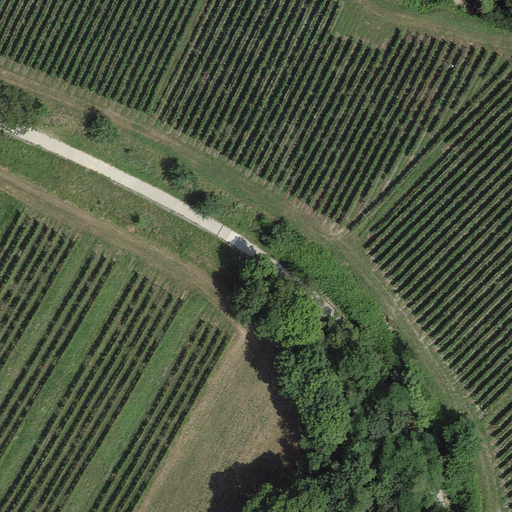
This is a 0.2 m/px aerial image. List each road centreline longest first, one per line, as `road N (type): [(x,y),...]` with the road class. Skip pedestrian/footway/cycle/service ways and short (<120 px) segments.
road 1 (track): [(0,74),(256,193),(362,269),(451,409),(478,511)]
road 2 (track): [(0,137),(161,213),(285,286),(370,376),(424,511)]
